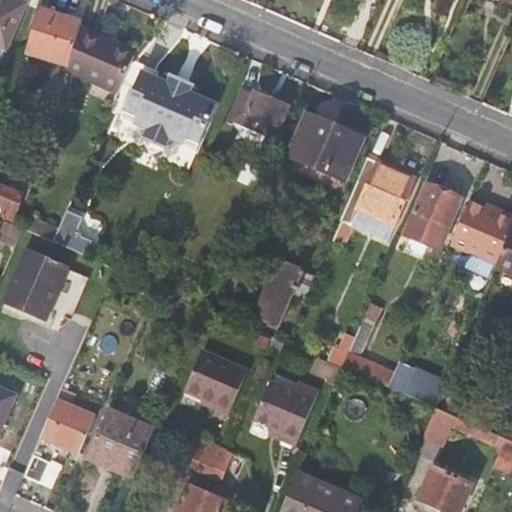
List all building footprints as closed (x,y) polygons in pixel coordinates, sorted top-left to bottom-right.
[(0,0),(0,44),(6,47),(26,0),(0,0)] [(83,21),(41,8),(26,53),(69,66),(82,25),(83,21)] [(68,70),(119,92),(138,49),(82,25),(69,66),(68,70)] [(172,134),(185,140),(189,132),(203,138),(219,100),(192,89),(188,98),(166,89),(170,80),(143,69),(128,106),(142,112),(139,120),(150,125),(148,131),(169,140),(172,134)] [(172,75),(170,80),(166,89),(188,98),(192,89),(194,84),(172,75)] [(290,107),(276,100),(255,91),(241,122),(266,133),(271,122),(282,127),(290,107)] [(124,114),(139,120),(142,112),(128,106),(124,114)] [(33,140),(45,144),(53,117),(41,114),(33,140)] [(346,179),(364,138),(308,114),(290,155),(346,179)] [(185,140),(199,146),(203,138),(189,132),(185,140)] [(334,239),(344,244),(353,225),(389,240),(417,177),(377,159),(377,161),(368,157),(348,204),(349,205),(334,239)] [(25,192),(0,183),(0,216),(5,218),(16,223),(25,192)] [(427,183),(411,218),(404,233),(439,249),(449,229),(462,199),(427,183)] [(452,241),(499,262),(511,231),(511,213),(501,209),(497,216),(486,211),(468,203),(452,241)] [(489,204),(486,211),(497,216),(501,209),(489,204)] [(83,217),(69,210),(60,229),(55,240),(88,255),(94,241),(87,238),(83,234),(80,230),(80,224),(83,217)] [(25,227),(55,240),(60,229),(30,216),(25,227)] [(0,240),(0,241),(16,248),(20,237),(25,227),(16,223),(5,218),(0,229),(0,235),(2,236),(0,240)] [(51,250),(55,240),(25,227),(20,237),(51,250)] [(511,231),(499,262),(497,266),(511,272),(511,231)] [(27,249),(4,301),(48,320),(52,311),(69,272),(71,268),(27,249)] [(294,295),(306,301),(316,277),(304,272),(305,270),(278,258),(253,315),(279,327),(294,295)] [(118,261),(115,266),(117,267),(163,287),(210,308),(222,281),(217,279),(207,301),(118,261)] [(69,272),(52,311),(69,319),(86,279),(69,272)] [(183,310),(165,304),(159,321),(178,326),(183,310)] [(377,319),(366,314),(361,325),(343,366),(345,367),(389,387),(395,372),(360,356),(377,319)] [(266,347),(270,338),(258,332),(253,342),(266,347)] [(188,389),(233,409),(250,370),(205,351),(188,389)] [(415,367),(400,361),(395,372),(389,387),(404,393),(415,367)] [(447,381),(415,367),(404,393),(407,395),(436,408),(447,381)] [(280,438),(298,446),(323,390),(304,382),(300,391),(274,381),(258,418),(284,429),(280,438)] [(0,432),(17,395),(0,387),(0,432)] [(96,415),(60,398),(43,437),(79,452),(96,415)] [(469,406),(453,398),(447,412),(463,419),(469,406)] [(468,421),(474,407),(469,406),(463,419),(468,421)] [(120,470),(135,478),(144,457),(157,428),(110,408),(91,452),(122,466),(120,470)] [(455,427),(500,447),(504,437),(484,429),(468,421),(463,419),(447,412),(436,408),(417,451),(437,460),(443,447),(446,447),(455,427)] [(222,479),(235,451),(232,449),(232,450),(197,436),(185,463),(222,479)] [(511,474),(511,440),(504,437),(500,447),(491,466),(511,474)] [(51,460),(36,454),(25,480),(40,486),(51,460)] [(454,511),(461,511),(474,483),(435,466),(422,497),(454,511)] [(359,511),(365,500),(299,471),(281,511),(359,511)] [(224,511),(230,500),(190,483),(178,511),(224,511)]
